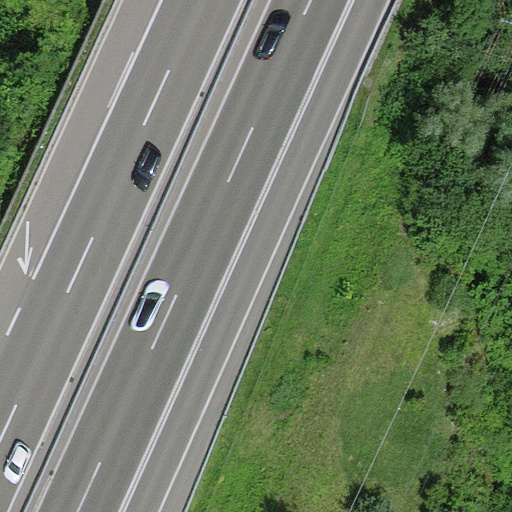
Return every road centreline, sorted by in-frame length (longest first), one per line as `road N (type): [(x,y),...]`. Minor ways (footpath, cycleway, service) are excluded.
road 1 (motorway): [(78,511),(312,0)]
road 2 (motorway): [(202,0),(0,441)]
